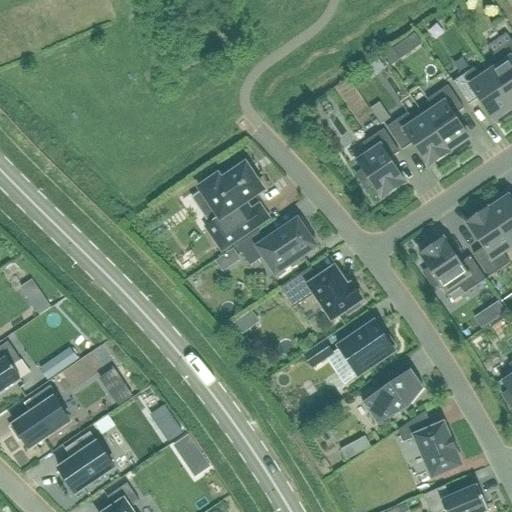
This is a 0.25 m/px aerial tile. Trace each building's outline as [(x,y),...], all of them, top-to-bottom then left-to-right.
[(487,69),(511,105),(511,42),(493,56),(497,62),(487,69)] [(511,109),(511,105),(487,69),(478,75),(474,69),(453,83),(468,106),(478,99),(494,122),(511,109)] [(351,119),(364,111),(345,81),(332,90),(351,119)] [(421,113),(448,153),(449,152),(468,139),(453,116),(463,109),(448,86),(427,101),(431,107),(421,113)] [(380,107),(369,113),(378,130),(389,124),(380,107)] [(429,168),(450,153),(449,152),(448,153),(421,113),(412,120),(408,114),(387,128),(402,151),(413,144),(429,168)] [(367,150),(355,159),(363,171),(356,175),(367,191),(373,186),(382,199),(405,184),(389,160),(399,153),(383,130),(363,144),(367,150)] [(213,238),(221,251),(268,220),(259,206),(249,213),(244,204),(263,191),(245,165),(221,181),(218,176),(199,189),(220,220),(221,219),(227,228),(213,238)] [(511,203),(508,198),(489,211),(488,212),(511,246),(511,247),(511,248),(511,203)] [(489,211),(488,210),(467,224),(483,248),(473,255),(489,278),(509,264),(503,254),(511,248),(511,247),(511,246),(488,212),(489,211)] [(263,257),(275,275),(316,247),(307,235),(311,233),(301,219),(266,243),(258,231),(236,246),(250,266),(263,257)] [(433,242),(420,251),(423,255),(421,256),(429,269),(423,273),(433,289),(440,285),(448,296),(460,288),(464,294),(485,280),(470,257),(460,264),(443,241),(435,246),(433,242)] [(281,288),(294,308),(314,295),(332,321),(345,312),(347,315),(360,307),(358,303),(361,301),(351,285),(348,287),(335,268),(318,279),(310,268),(281,288)] [(375,324),(339,349),(357,376),(394,352),(392,350),(396,347),(386,332),(382,335),(375,324)] [(0,393),(21,380),(12,366),(20,361),(8,343),(0,348),(0,393)] [(304,356),(312,368),(333,354),(325,343),(304,356)] [(511,369),(511,371),(501,380),(509,391),(502,396),(511,410),(511,362),(509,365),(511,369)] [(411,371),(362,404),(377,426),(407,410),(411,405),(408,400),(424,389),(411,371)] [(37,410),(10,428),(19,441),(22,439),(30,450),(69,423),(53,399),(57,397),(50,386),(31,400),(37,410)] [(403,443),(414,438),(432,479),(461,467),(443,424),(432,429),(425,413),(398,431),(403,443)] [(114,468),(90,433),(65,450),(72,461),(59,470),(75,494),(114,468)] [(366,443),(340,454),(344,465),(370,454),(366,443)] [(366,457),(353,466),(360,476),(373,467),(366,457)] [(130,511),(129,509),(139,503),(127,484),(107,498),(114,508),(107,511),(130,511)] [(442,511),(445,511),(487,511),(488,511),(477,486),(450,498),(445,487),(423,496),(429,511),(442,511)]
